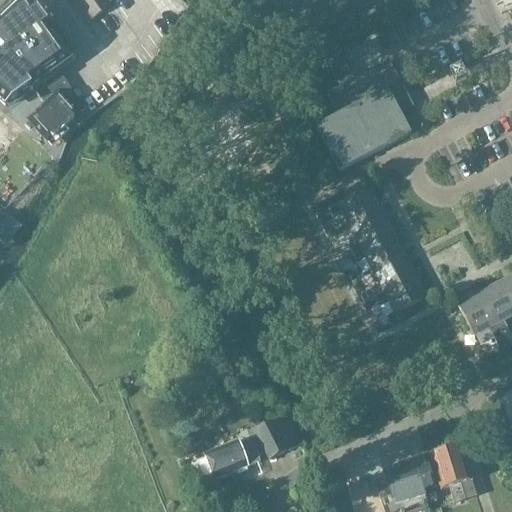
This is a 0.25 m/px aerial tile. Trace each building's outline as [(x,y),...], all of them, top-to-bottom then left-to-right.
[(0,103),(5,108),(31,89),(70,61),(69,60),(75,56),(55,29),(57,28),(37,1),(36,2),(34,0),(11,0),(0,11),(0,103)] [(99,0),(78,0),(93,21),(107,11),(99,0)] [(242,0),(237,3),(266,58),(311,34),(317,46),(331,39),(325,27),(377,0),(242,0)] [(353,81),(331,39),(317,46),(339,87),(326,94),(337,117),(315,128),(339,173),(410,136),(394,105),(407,98),(388,62),(353,81)] [(71,78),(92,109),(120,90),(92,48),(69,64),(76,74),(71,78)] [(52,98),(26,121),(47,144),(65,128),(79,115),(64,98),(52,98)] [(348,228),(380,211),(368,189),(328,211),(332,218),(341,214),(348,228)] [(380,211),(348,228),(356,243),(347,247),(351,255),(391,233),(380,211)] [(391,233),(351,255),(355,262),(363,257),(371,272),(403,255),(391,233)] [(403,255),(371,272),(379,286),(370,291),(374,299),(415,277),(403,255)] [(511,276),(500,283),(511,305),(511,276)] [(426,299),(415,277),(374,299),(377,306),(386,301),(394,316),(426,299)] [(478,294),(500,335),(507,331),(503,322),(511,317),(511,305),(500,283),(478,294)] [(504,344),(500,335),(478,294),(456,306),(473,338),(488,330),(498,348),(504,344)] [(299,446),(286,421),(275,427),(272,423),(254,432),(269,461),(287,452),(299,446)] [(213,481),(259,463),(251,442),(250,443),(250,444),(240,448),(238,443),(204,456),(213,481)] [(459,486),(471,483),(460,448),(430,457),(441,492),(449,489),(453,505),(464,501),(459,486)] [(385,479),(374,483),(382,511),(413,511),(426,508),(426,510),(428,509),(426,504),(436,500),(432,488),(433,488),(424,459),(406,464),(407,466),(383,474),(385,479)]
